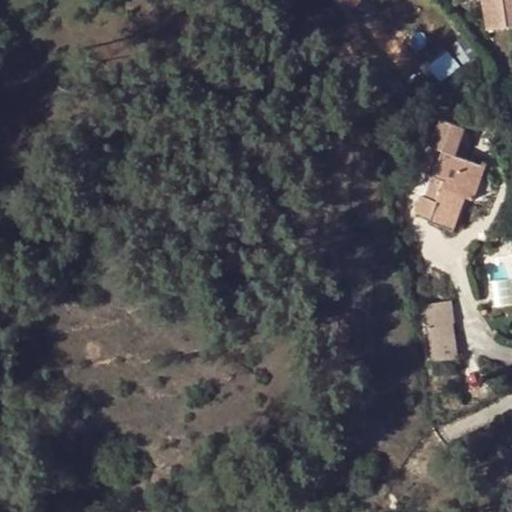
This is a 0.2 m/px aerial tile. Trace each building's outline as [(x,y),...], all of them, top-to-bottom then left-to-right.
[(338,0),(349,16),(365,5),(361,0),(338,0)] [(511,0),(485,0),(490,29),(511,25),(511,0)] [(441,80),(461,66),(450,51),(430,65),(441,80)] [(453,228),(465,194),(473,173),(480,176),(484,164),(433,145),(424,171),(436,175),(447,179),(444,186),(433,183),(428,196),(424,195),(418,212),(433,217),(433,220),(453,228)] [(473,197),(480,176),(473,173),(465,194),(473,197)] [(436,175),(433,183),(444,186),(447,179),(436,175)] [(455,300),(427,302),(431,362),(459,359),(455,300)]
